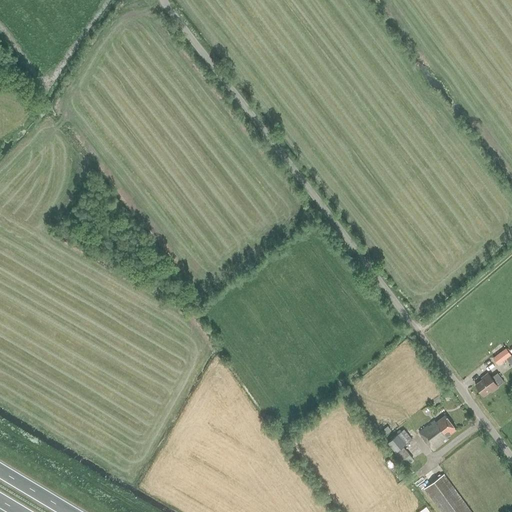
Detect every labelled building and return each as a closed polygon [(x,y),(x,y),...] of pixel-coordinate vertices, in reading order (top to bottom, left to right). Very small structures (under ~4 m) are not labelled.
[(505,348),(492,358),(497,365),(505,358),(510,355),(505,348)] [(482,378),(482,379),(475,384),(483,395),(490,390),(491,392),(498,388),(497,387),(504,382),(497,373),(491,378),(488,373),(482,378)] [(436,422),(435,420),(419,432),(433,450),(448,439),(447,437),(456,430),(445,416),(436,422)] [(408,454),(403,447),(412,440),(404,430),(388,443),(396,453),(394,454),(400,461),(408,454)] [(471,511),(444,473),(424,487),(442,511),(471,511)]
